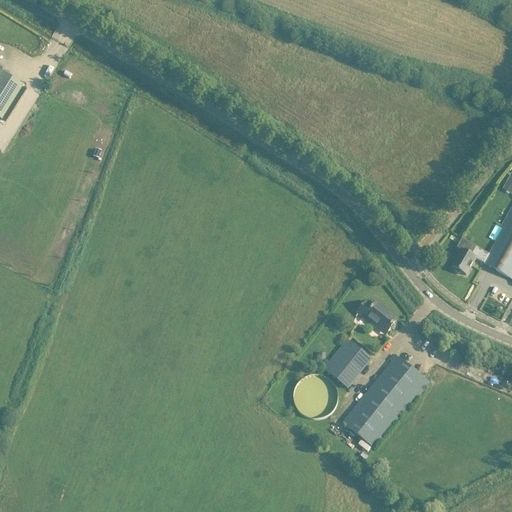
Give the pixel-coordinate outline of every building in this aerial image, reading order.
[(2,73),(0,76),(0,119),(2,120),(24,86),(2,73)] [(503,190),(511,195),(511,194),(511,176),(503,190)] [(511,208),(501,227),(504,229),(484,264),(511,280),(511,208)] [(462,251),(453,269),(455,270),(455,272),(459,274),(461,273),(466,276),(476,259),(471,257),(476,248),(462,240),(457,249),(462,251)] [(366,303),(360,311),(358,314),(386,336),(398,321),(377,304),(373,309),(366,303)] [(348,342),(325,371),(348,389),(371,360),(348,342)] [(393,358),(341,423),(374,450),(409,406),(411,408),(423,392),(429,384),(396,357),(394,359),(393,358)]
